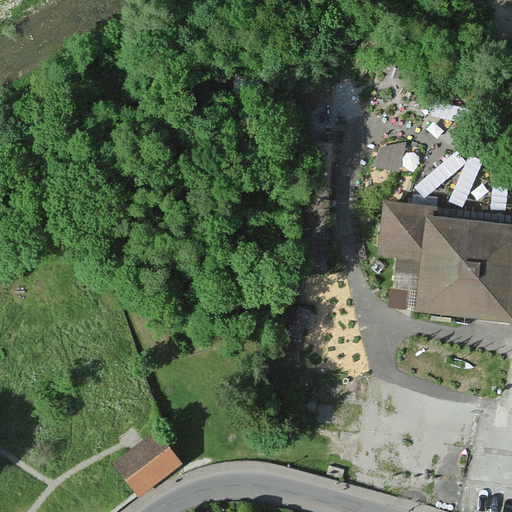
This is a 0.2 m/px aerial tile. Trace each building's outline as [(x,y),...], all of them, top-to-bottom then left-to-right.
[(322,63),(293,74),(298,86),(326,75),(322,63)] [(380,144),(378,163),(400,165),(402,146),(380,144)] [(291,267),(324,269),(327,182),(295,180),(291,267)] [(432,261),(425,316),(511,325),(511,229),(436,221),(437,208),(390,202),(384,256),(432,261)] [(157,429),(116,460),(139,491),(140,493),(182,462),(157,429)]
